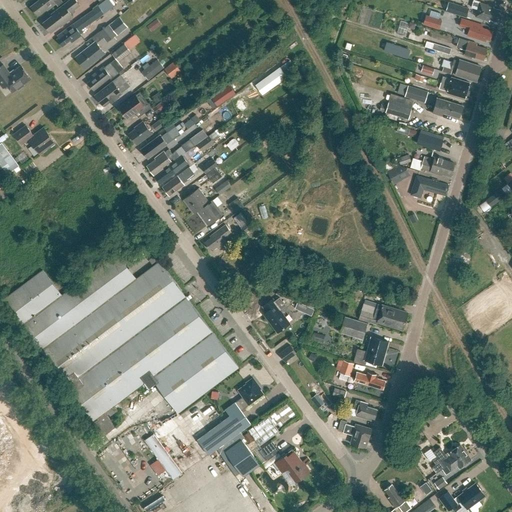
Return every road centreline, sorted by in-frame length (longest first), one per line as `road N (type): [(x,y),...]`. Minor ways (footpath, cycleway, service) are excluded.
road 1 (unclassified): [(359,481),(3,0)]
road 2 (unclassified): [(405,367),(495,55)]
road 3 (unclassified): [(123,511),(0,336)]
road 4 (residential): [(511,483),(443,389),(405,367)]
road 5 (unclassified): [(359,481),(378,455),(405,367)]
